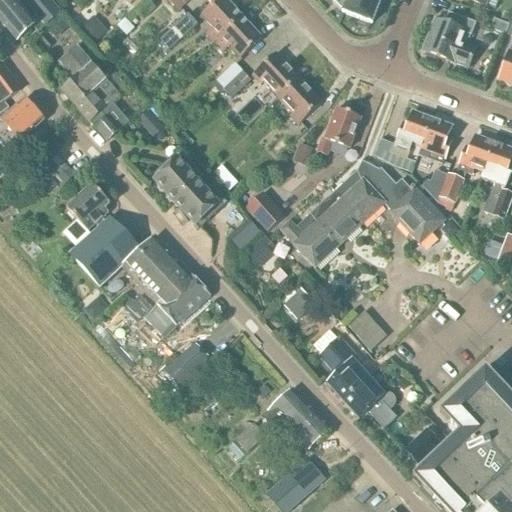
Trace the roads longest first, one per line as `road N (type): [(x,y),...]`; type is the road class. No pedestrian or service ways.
road 1 (tertiary): [(424,511),(0,44)]
road 2 (unknown): [(413,370),(477,306),(511,340)]
road 3 (residential): [(511,122),(381,74)]
